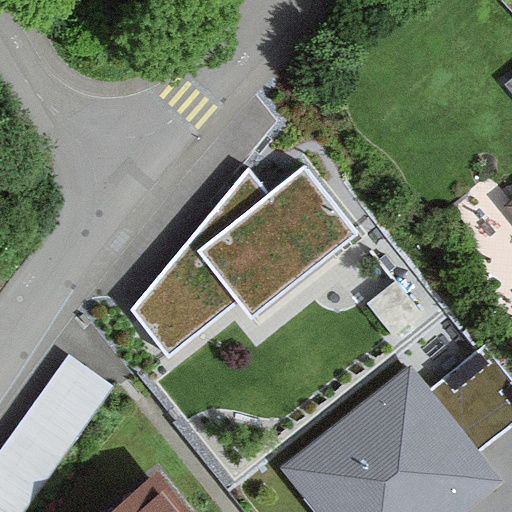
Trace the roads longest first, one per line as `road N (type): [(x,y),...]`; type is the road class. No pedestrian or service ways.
road 1 (residential): [(284,0),(114,186)]
road 2 (residential): [(114,186),(0,348)]
road 3 (residential): [(0,32),(37,102),(114,186)]
